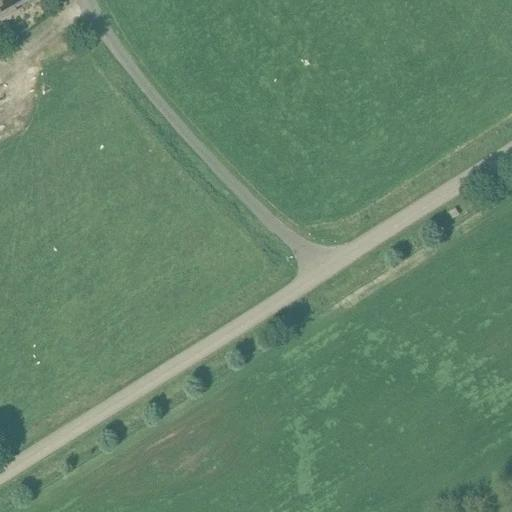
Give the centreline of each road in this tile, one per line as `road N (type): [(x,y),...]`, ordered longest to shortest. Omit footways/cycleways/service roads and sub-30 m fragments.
road 1 (unclassified): [(0,475),(318,272)]
road 2 (unclassified): [(318,272),(130,71),(88,0)]
road 3 (unclassified): [(318,272),(511,151)]
